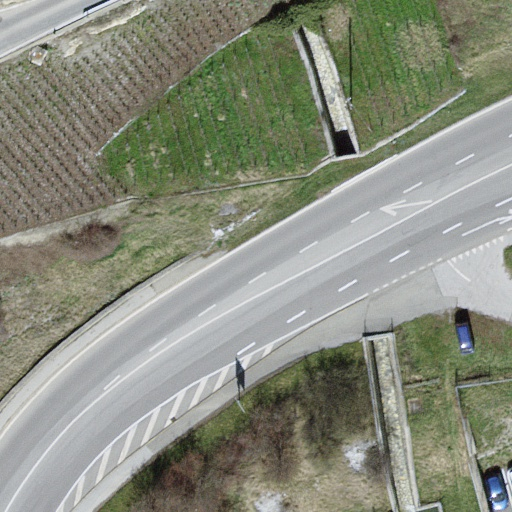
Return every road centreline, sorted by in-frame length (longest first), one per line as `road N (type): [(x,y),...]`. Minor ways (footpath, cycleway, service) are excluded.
road 1 (tertiary): [(386,215),(149,353),(72,418),(21,481)]
road 2 (tertiary): [(511,151),(386,215)]
road 3 (tertiary): [(386,215),(511,196)]
